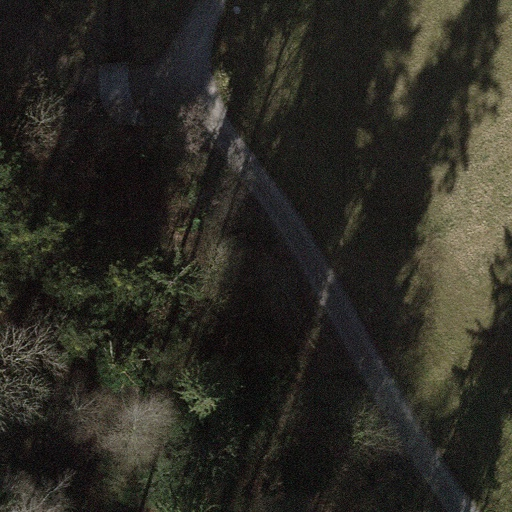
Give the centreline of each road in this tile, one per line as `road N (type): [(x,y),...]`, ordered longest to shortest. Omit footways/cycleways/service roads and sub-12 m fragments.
road 1 (track): [(212,0),(185,80),(324,278),(451,511)]
road 2 (track): [(0,26),(82,86),(132,92),(185,80)]
